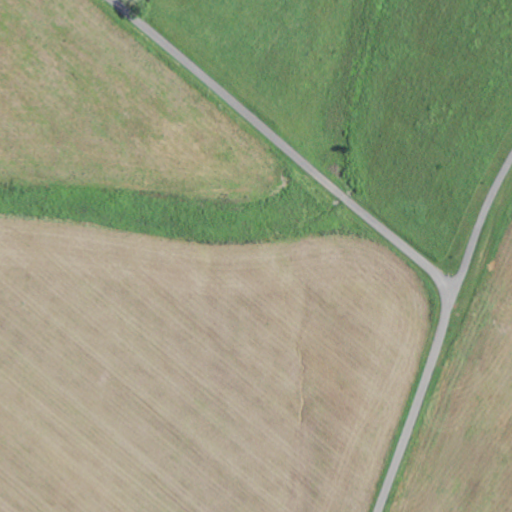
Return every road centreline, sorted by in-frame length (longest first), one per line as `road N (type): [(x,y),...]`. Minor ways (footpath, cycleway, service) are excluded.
road 1 (residential): [(379,511),(444,327),(437,275),(112,0)]
road 2 (residential): [(446,298),(496,101),(511,74)]
